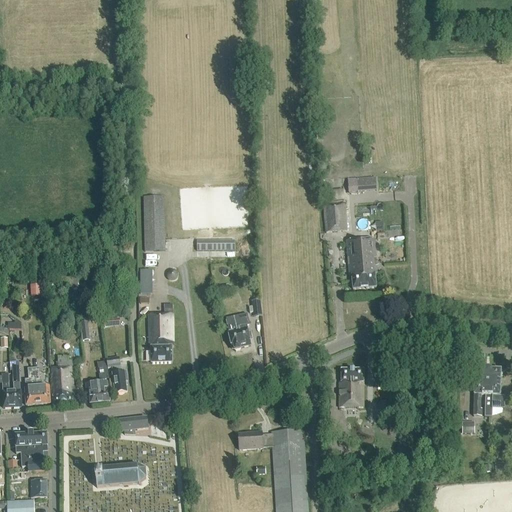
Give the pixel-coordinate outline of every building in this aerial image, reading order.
[(377,190),(377,178),(358,178),(358,191),(377,190)] [(166,252),(165,198),(145,199),(146,253),(166,252)] [(344,205),(324,207),(326,234),(346,233),(344,205)] [(376,289),(375,275),(377,275),(375,240),(347,242),(349,277),(352,277),(353,291),(376,289)] [(119,261),(119,249),(110,249),(110,261),(119,261)] [(173,271),(172,271),(171,271),(170,271),(170,272),(169,272),(168,273),(168,274),(167,274),(167,275),(167,276),(167,277),(167,278),(167,279),(168,279),(168,280),(168,281),(169,281),(170,281),(170,282),(171,282),(172,282),(173,282),(174,282),(175,282),(175,281),(176,281),(177,280),(177,279),(178,279),(178,278),(178,277),(178,276),(178,275),(178,274),(177,274),(177,273),(176,273),(176,272),(175,272),(175,271),(174,271),(173,271)] [(66,303),(66,308),(86,307),(84,278),(70,279),(71,302),(66,303)] [(31,286),(31,297),(43,296),(42,285),(31,286)] [(225,294),(223,287),(215,288),(216,295),(225,294)] [(261,317),(259,301),(251,302),(253,318),(261,317)] [(151,349),(151,364),(172,364),(172,348),(174,348),(173,311),(164,311),(165,317),(149,317),(149,349),(151,349)] [(250,347),(247,333),(248,332),(247,327),(249,326),(248,320),(247,316),(225,321),(229,334),(229,335),(228,336),(229,339),(230,340),(233,351),(234,350),(234,351),(235,352),(240,351),(240,349),(242,349),(242,348),(250,347)] [(120,327),(119,319),(104,321),(104,329),(120,327)] [(90,341),(88,323),(80,324),(82,342),(90,341)] [(52,397),(53,408),(75,407),(72,361),(69,361),(69,357),(57,358),(58,369),(50,369),(51,397),(52,397)] [(125,383),(128,382),(126,373),(120,374),(119,368),(118,359),(106,361),(108,369),(112,369),(113,375),(112,375),(115,395),(127,393),(125,383)] [(101,383),(109,382),(106,363),(98,364),(101,383)] [(20,392),(20,386),(19,368),(13,369),(14,392),(11,393),(12,409),(21,409),(20,392)] [(51,405),(49,388),(40,389),(39,369),(28,370),(29,381),(25,381),(26,395),(25,395),(26,407),(51,405)] [(475,370),(474,418),(482,418),(482,410),(481,410),(481,396),(486,396),(489,396),(491,370),(475,370)] [(501,397),(502,371),(491,370),(489,396),(486,396),(485,418),(493,418),(493,410),(505,411),(506,398),(500,397),(501,397)] [(364,384),(364,371),(341,371),(341,383),(339,383),(339,409),(363,409),(363,384),(364,384)] [(12,409),(11,393),(9,393),(9,387),(8,375),(2,375),(3,393),(2,393),(3,409),(12,409)] [(90,406),(110,403),(109,391),(109,392),(108,383),(86,386),(87,395),(89,395),(90,406)] [(392,403),(380,403),(380,416),(380,423),(392,423),(392,403)] [(134,432),(148,430),(147,419),(133,421),(135,437),(134,432)] [(120,433),(124,433),(125,436),(135,437),(133,421),(119,422),(120,433)] [(475,425),(463,426),(463,436),(475,435),(475,425)] [(308,511),(307,496),(303,432),(271,434),(272,436),(262,437),(262,434),(252,434),(252,435),(238,436),(239,452),(263,450),(263,449),(272,449),(275,511),(308,511)] [(29,436),(15,436),(16,455),(21,455),(21,465),(22,469),(28,469),(28,473),(44,473),(43,454),(48,454),(47,435),(33,435),(33,434),(29,434),(29,436)] [(136,467),(95,471),(95,477),(94,477),(95,485),(96,485),(96,490),(137,486),(145,480),(144,471),(136,467)] [(47,500),(47,497),(47,482),(31,482),(31,497),(31,500),(47,500)] [(33,511),(33,503),(7,504),(7,510),(7,511),(33,511)]
